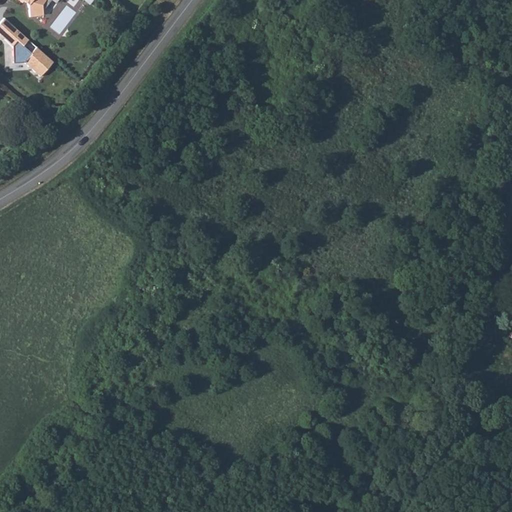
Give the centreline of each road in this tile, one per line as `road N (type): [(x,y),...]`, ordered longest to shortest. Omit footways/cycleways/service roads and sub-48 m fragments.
road 1 (track): [(401,511),(414,438),(489,285),(511,112)]
road 2 (secondary): [(0,198),(72,153),(192,0)]
